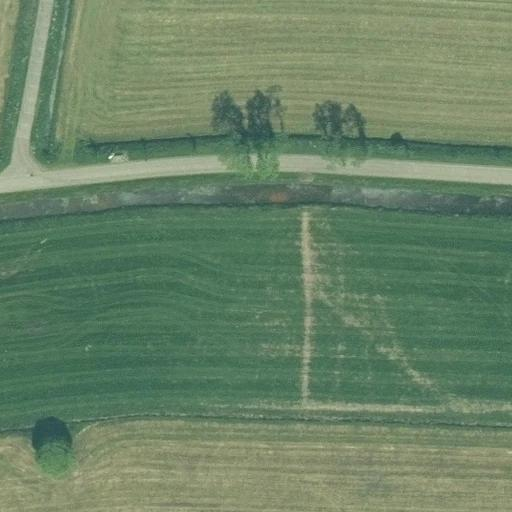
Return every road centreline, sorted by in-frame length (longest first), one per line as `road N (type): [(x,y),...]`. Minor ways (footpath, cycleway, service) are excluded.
road 1 (unclassified): [(511,175),(191,163),(22,181)]
road 2 (unclassified): [(44,0),(21,137),(22,181)]
